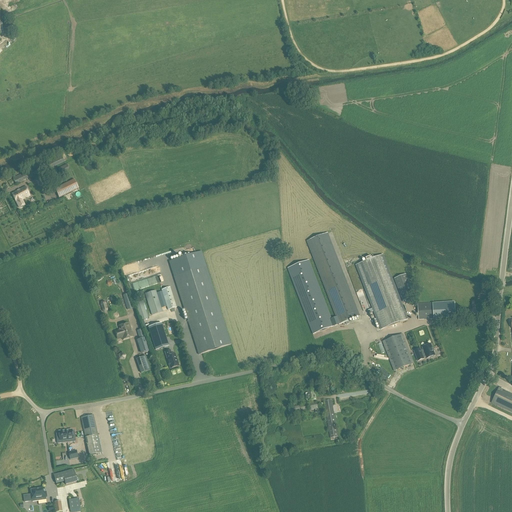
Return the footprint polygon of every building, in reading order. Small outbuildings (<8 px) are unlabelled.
[(62,156),(30,170),(33,177),(65,162),(62,156)] [(67,165),(59,169),(61,174),(69,170),(67,165)] [(75,182),(56,191),(60,200),(80,191),(75,182)] [(26,188),(13,194),(20,208),(21,208),(23,208),(23,207),(25,206),(22,200),(30,196),(26,188)] [(328,234),(307,242),(339,325),(360,317),(328,234)] [(202,252),(170,262),(199,355),(231,345),(202,252)] [(384,255),(357,266),(381,330),(408,320),(384,255)] [(310,260),(289,268),(314,334),(335,326),(310,260)] [(143,270),(145,278),(148,277),(147,275),(163,270),(161,264),(143,270)] [(406,275),(395,280),(403,302),(414,297),(406,275)] [(144,287),(156,283),(155,276),(142,280),(144,287)] [(170,288),(162,290),(168,310),(177,308),(170,288)] [(156,291),(146,294),(152,316),(163,312),(156,291)] [(128,294),(123,296),(128,310),(132,309),(128,294)] [(143,300),(134,303),(140,322),(149,319),(143,300)] [(433,304),(418,305),(419,320),(434,319),(433,304)] [(169,346),(162,323),(148,328),(156,351),(169,346)] [(130,324),(119,327),(120,331),(115,332),(118,340),(123,338),(124,340),(133,337),(132,335),(133,334),(130,324)] [(149,352),(142,330),(137,331),(140,340),(138,340),(142,354),(149,352)] [(403,335),(383,342),(394,371),(414,364),(403,335)] [(420,350),(415,352),(418,362),(424,359),(424,358),(426,357),(427,359),(431,358),(434,357),(434,356),(435,356),(434,352),(433,348),(432,349),(431,345),(423,348),(424,352),(421,353),(420,350)] [(170,351),(165,353),(170,369),(179,366),(176,354),(172,355),(170,351)] [(146,356),(137,359),(141,373),(151,370),(146,356)] [(511,394),(499,388),(492,404),(511,413),(511,394)] [(307,394),(306,394),(308,401),(317,399),(316,394),(315,390),(307,391),(307,394)] [(332,400),(324,402),(331,439),(339,437),(332,400)] [(307,405),(288,408),(290,418),(312,414),(311,411),(315,410),(315,413),(321,412),(320,403),(310,405),(311,409),(307,410),(307,405)] [(145,407),(134,409),(137,429),(148,427),(145,407)] [(118,452),(136,448),(129,410),(111,414),(114,428),(110,429),(107,414),(99,416),(106,456),(115,454),(112,439),(116,439),(118,452)] [(95,417),(82,419),(89,457),(101,455),(95,417)] [(56,434),(58,444),(76,442),(74,432),(73,431),(72,431),(72,430),(59,432),(59,433),(58,433),(56,434)] [(68,453),(70,460),(78,458),(76,451),(68,453)] [(74,469),(54,475),(56,484),(65,482),(66,485),(77,482),(74,469)] [(30,495),(24,496),(25,502),(29,502),(28,499),(31,498),(31,500),(32,500),(32,502),(46,500),(46,498),(47,497),(46,493),(45,493),(44,489),(31,491),(32,495),(30,495)]
